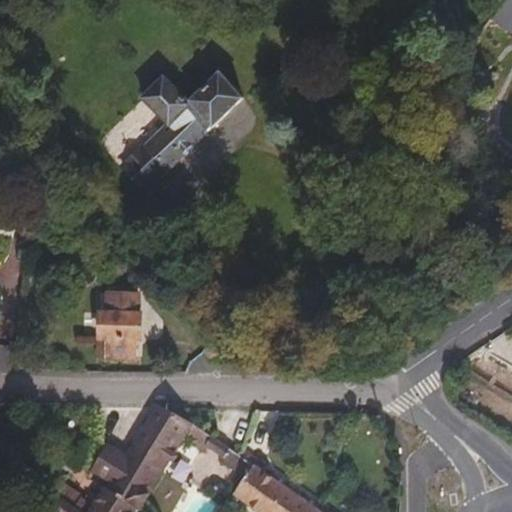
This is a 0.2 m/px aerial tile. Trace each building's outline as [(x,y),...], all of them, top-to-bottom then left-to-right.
[(510,34),(511,31),(511,0),(506,0),(492,20),(510,34)] [(452,123),(487,76),(461,56),(426,103),(452,123)] [(146,190),(240,99),(209,67),(179,96),(159,75),(133,99),(160,127),(121,165),(146,190)] [(137,339),(138,297),(136,296),(109,295),(107,296),(107,316),(100,316),(99,356),(100,358),(132,358),(133,342),(136,341),(137,339)] [(136,509),(182,438),(204,450),(212,437),(158,407),(125,456),(109,444),(92,470),(109,482),(105,488),(136,509)] [(246,477),(253,466),(229,449),(222,459),(234,466),(234,470),(246,477)] [(320,511),(253,466),(246,477),(234,494),(260,511),(320,511)] [(79,511),(73,508),(80,498),(61,485),(49,504),(61,511),(79,511)] [(134,511),(136,509),(105,488),(93,506),(80,498),(73,508),(79,511),(134,511)]
